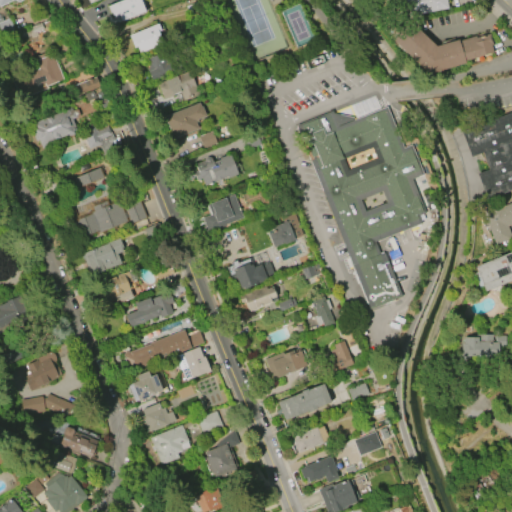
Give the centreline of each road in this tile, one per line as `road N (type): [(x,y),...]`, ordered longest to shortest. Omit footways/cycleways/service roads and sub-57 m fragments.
road 1 (residential): [(0,148),(117,426),(111,493),(100,511)]
road 2 (residential): [(58,0),(112,64),(221,340)]
road 3 (residential): [(221,340),(292,511)]
